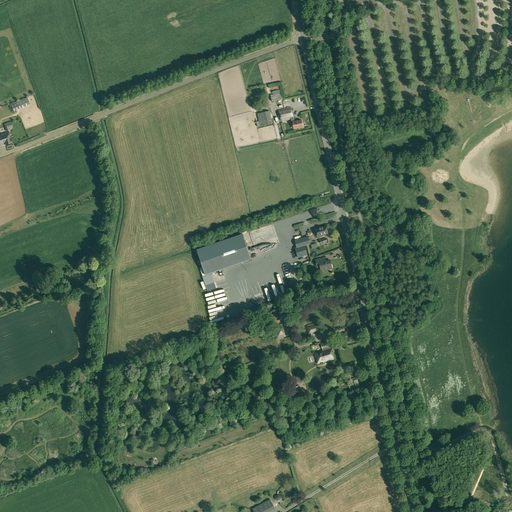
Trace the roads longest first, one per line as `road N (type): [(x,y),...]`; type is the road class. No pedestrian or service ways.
road 1 (tertiary): [(412,511),(297,0)]
road 2 (unknown): [(340,201),(289,220),(280,252),(229,272)]
